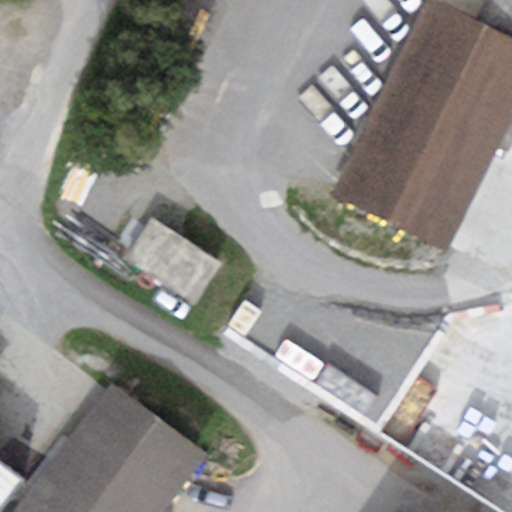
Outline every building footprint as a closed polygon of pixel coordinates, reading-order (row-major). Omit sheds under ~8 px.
[(511,0),(488,0),(480,15),(511,30),(511,0)] [(511,44),(432,4),(340,188),(445,240),(511,105),(511,44)] [(218,261),(152,218),(127,255),(193,298),(218,261)] [(151,511),(196,452),(114,391),(23,511),(151,511)] [(0,509),(24,477),(0,458),(0,509)]
